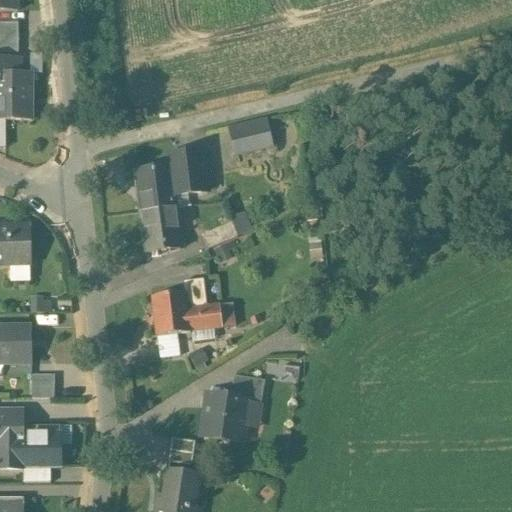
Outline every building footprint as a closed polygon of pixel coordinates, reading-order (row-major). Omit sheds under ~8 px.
[(16,0),(0,0),(0,11),(17,12),(16,0)] [(18,24),(0,24),(0,54),(18,54),(18,24)] [(19,60),(0,60),(0,75),(18,75),(19,60)] [(18,75),(0,75),(0,121),(31,121),(31,75),(18,75)] [(226,130),(233,160),(272,151),(265,121),(226,130)] [(163,159),(164,171),(170,170),(171,172),(203,168),(202,154),(163,159)] [(203,168),(171,172),(173,193),(216,188),(219,188),(217,166),(203,168)] [(164,171),(137,174),(142,214),(175,210),(174,205),(173,193),(171,172),(170,170),(164,171)] [(216,188),(194,191),(196,202),(196,205),(217,202),(216,188)] [(174,205),(196,202),(194,191),(173,193),(174,205)] [(142,214),(141,214),(146,255),(180,250),(175,210),(142,214)] [(231,224),(201,236),(207,251),(237,238),(231,224)] [(0,264),(30,264),(29,229),(0,229),(0,264)] [(14,279),(32,280),(33,269),(15,268),(14,279)] [(203,281),(183,283),(184,294),(186,294),(187,311),(206,309),(203,281)] [(184,294),(152,298),(157,338),(190,334),(190,333),(187,311),(186,294),(184,294)] [(56,301),(31,301),(31,313),(56,313),(56,301)] [(231,306),(219,308),(222,329),(233,327),(231,306)] [(206,309),(187,311),(190,333),(222,329),(219,308),(219,307),(206,309)] [(31,365),(31,328),(0,328),(0,359),(2,359),(2,365),(31,365)] [(54,376),(31,376),(31,400),(54,400),(54,376)] [(265,382),(233,377),(230,400),(250,403),(250,404),(260,406),(265,382)] [(230,400),(208,397),(202,438),(240,444),(243,428),(246,429),(250,404),(250,403),(230,400)] [(23,413),(0,412),(0,450),(23,451),(23,428),(23,413)] [(59,428),(23,428),(23,451),(23,469),(50,469),(59,469),(59,428)] [(194,443),(172,440),(170,451),(192,455),(194,443)] [(23,451),(0,450),(0,470),(22,471),(22,469),(23,469),(23,451)] [(192,455),(170,451),(169,463),(191,466),(192,455)] [(23,469),(22,469),(22,471),(22,485),(50,485),(50,469),(23,469)] [(198,475),(167,471),(163,496),(157,495),(154,511),(198,511),(199,510),(190,508),(194,476),(198,477),(198,475)]
